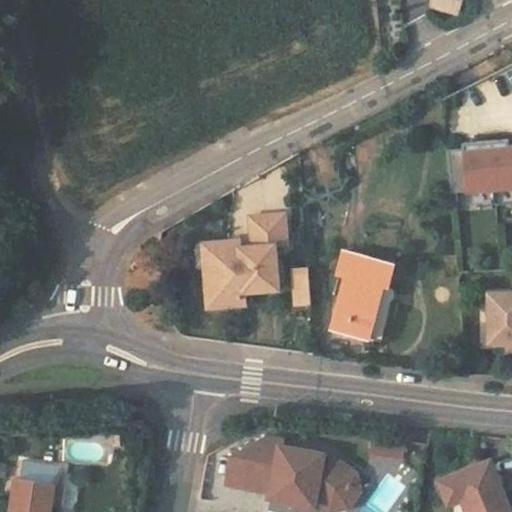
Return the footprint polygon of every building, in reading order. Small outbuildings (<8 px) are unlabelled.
[(511,137),(507,138),(507,140),(475,143),(462,145),(462,149),(447,151),(451,193),(494,190),(495,204),(511,202),(511,137)] [(243,304),(243,291),(277,288),(273,243),(286,242),(284,213),(249,216),(252,245),(239,246),(239,251),(230,252),(229,248),(210,249),(212,267),(203,267),(205,292),(214,291),(215,306),(243,304)] [(203,267),(212,267),(210,249),(229,248),(230,252),(239,251),(239,246),(238,240),(201,243),(203,267)] [(394,263),(345,249),(338,271),(347,274),(333,326),(368,335),(383,284),(387,285),(394,263)] [(296,284),(311,282),(309,266),(294,267),(296,284)] [(312,301),(311,282),(296,284),(297,302),(312,301)] [(215,306),(214,291),(205,292),(206,307),(215,306)] [(511,291),(490,291),(490,340),(511,340),(511,291)] [(233,455),(228,480),(273,488),(271,497),(296,501),(299,487),(319,490),(318,494),(333,504),(346,502),(354,490),(352,477),(334,464),(335,457),(335,455),(282,445),(283,439),(267,436),(233,455)] [(296,501),(296,506),(315,510),(317,500),(331,510),(349,507),(360,491),(357,473),(335,457),(334,464),(352,477),(354,490),(346,502),(333,504),(318,494),(319,490),(299,487),(296,501)] [(18,477),(12,511),(50,511),(51,505),(58,506),(62,483),(18,477)] [(511,511),(511,508),(501,483),(461,499),(466,511),(511,511)]
